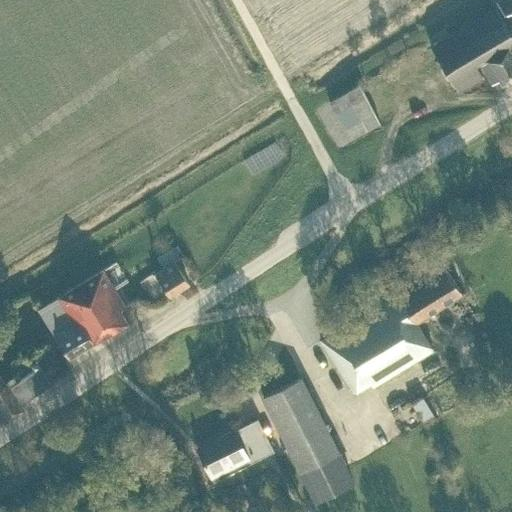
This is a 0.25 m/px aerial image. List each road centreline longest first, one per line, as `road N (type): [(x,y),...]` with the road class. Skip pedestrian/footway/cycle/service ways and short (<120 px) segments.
road 1 (tertiary): [(0,437),(511,105)]
road 2 (track): [(348,207),(235,0)]
road 3 (unknown): [(259,266),(356,423)]
